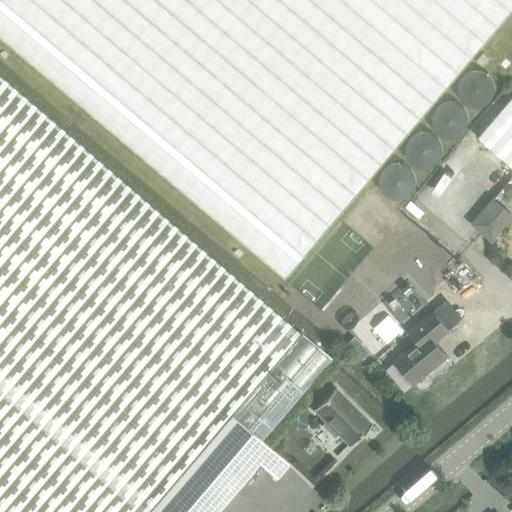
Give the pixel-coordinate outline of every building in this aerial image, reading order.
[(511,0),(0,0),(0,33),(286,276),(511,9),(511,0)] [(483,53),(476,62),(483,68),(491,59),(483,53)] [(511,165),(511,94),(477,136),(511,165)] [(511,181),(510,180),(493,201),(498,206),(507,196),(511,195),(511,181)] [(472,225),(491,242),(511,217),(498,206),(493,201),(472,225)] [(414,291),(408,284),(402,290),(407,296),(414,291)] [(449,300),(433,313),(440,322),(456,309),(449,300)] [(435,344),(449,333),(440,322),(433,313),(409,333),(418,343),(395,362),(414,385),(447,358),(435,344)] [(353,337),(346,345),(362,360),(369,353),(353,337)] [(322,427),(334,439),(337,436),(349,448),(371,426),(334,390),(313,412),(325,424),(322,427)]
